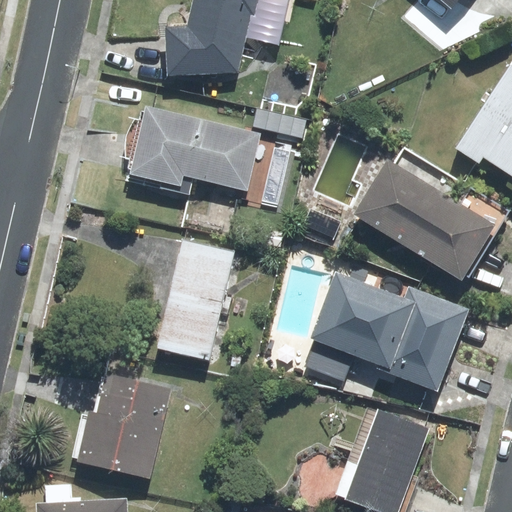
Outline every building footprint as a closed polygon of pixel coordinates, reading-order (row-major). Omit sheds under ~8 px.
[(193,0),(185,36),(161,37),(164,78),(231,74),(248,0),(193,0)] [(439,0),(449,8),(455,0),(439,0)] [(511,172),(511,75),(509,74),(461,147),(508,178),(511,172)] [(254,143),(139,118),(125,180),(182,192),(185,181),(243,194),(254,143)] [(487,233),(382,171),(352,220),(457,283),(487,233)] [(234,258),(182,244),(154,354),(206,367),(234,258)] [(429,392),(458,320),(404,298),(399,311),(332,285),(308,344),(429,392)] [(145,478),(165,399),(100,383),(81,462),(145,478)] [(388,511),(418,434),(374,417),(342,504),(364,511),(388,511)]
